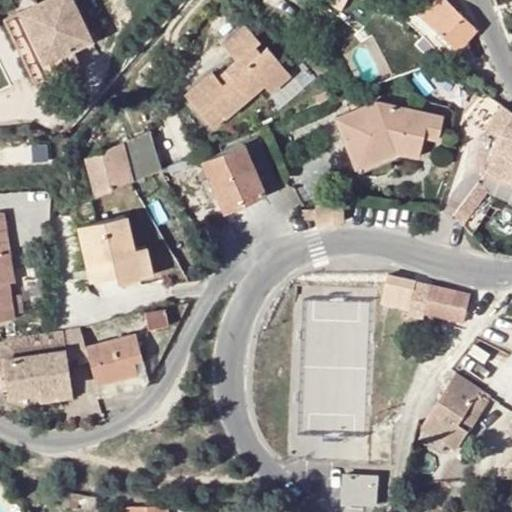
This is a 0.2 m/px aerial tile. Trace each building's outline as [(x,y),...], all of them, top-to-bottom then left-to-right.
[(71,0),(38,0),(18,10),(44,61),(91,36),(71,0)] [(328,0),(327,2),(342,11),(349,1),(347,0),(328,0)] [(440,0),(426,0),(417,12),(457,51),(476,31),(445,1),(440,0)] [(226,119),(265,86),(264,84),(283,66),(269,49),(263,54),(258,49),(262,45),(247,27),(223,47),(237,63),(225,73),(231,80),(223,87),(212,75),(187,95),(211,125),(222,115),(226,119)] [(440,55),(424,38),(418,43),(434,60),(440,55)] [(172,72),(156,57),(141,73),(157,88),(172,72)] [(291,76),(283,66),(264,84),(265,86),(271,93),(291,76)] [(486,128),(501,106),(492,99),(473,124),(486,128)] [(393,153),(419,157),(423,140),(436,143),(441,121),(376,104),(334,120),(349,161),(367,154),(370,162),(393,153)] [(500,133),(485,175),(511,183),(511,113),(501,106),(486,128),(500,133)] [(96,199),(137,181),(163,171),(151,133),(87,160),(96,199)] [(257,139),(244,144),(256,174),(270,168),(257,139)] [(208,178),(216,196),(223,213),(278,189),(270,168),(256,174),(244,144),(202,163),(208,178)] [(417,166),(419,157),(393,153),(370,162),(367,154),(349,161),(356,178),(394,163),(417,166)] [(481,187),(501,197),(511,202),(511,183),(485,175),(481,187)] [(208,199),(216,196),(208,178),(200,181),(208,199)] [(470,236),(501,197),(481,187),(476,185),(453,215),(470,236)] [(342,202),(315,202),(316,226),(342,226),(342,202)] [(298,226),(290,213),(278,220),(287,233),(298,226)] [(127,217),(79,228),(88,269),(114,264),(117,278),(118,284),(141,279),(134,250),(127,217)] [(13,282),(6,239),(0,239),(0,320),(13,319),(8,283),(13,282)] [(148,247),(134,250),(141,279),(154,276),(148,247)] [(92,283),(117,278),(114,264),(88,269),(92,283)] [(388,275),(382,302),(409,308),(415,281),(388,275)] [(468,294),(430,285),(424,312),(462,321),(468,294)] [(166,310),(146,314),(150,331),(169,326),(166,310)] [(90,362),(86,347),(81,330),(63,333),(66,351),(68,365),(90,362)] [(56,333),(59,352),(66,351),(63,333),(56,333)] [(136,333),(86,347),(90,362),(97,387),(137,376),(134,362),(143,360),(136,333)] [(8,398),(39,392),(72,387),(68,365),(66,351),(59,352),(3,361),(5,378),(8,398)] [(97,387),(100,399),(145,390),(150,385),(143,360),(134,362),(137,376),(97,387)] [(464,413),(479,388),(455,373),(422,426),(425,427),(420,435),(441,449),(464,413)] [(73,398),(72,387),(39,392),(41,404),(73,398)] [(479,388),(464,413),(474,420),(490,395),(479,388)] [(375,477),(344,476),(342,504),(374,505),(375,477)] [(93,511),(96,497),(57,490),(54,505),(91,511),(93,511)]
